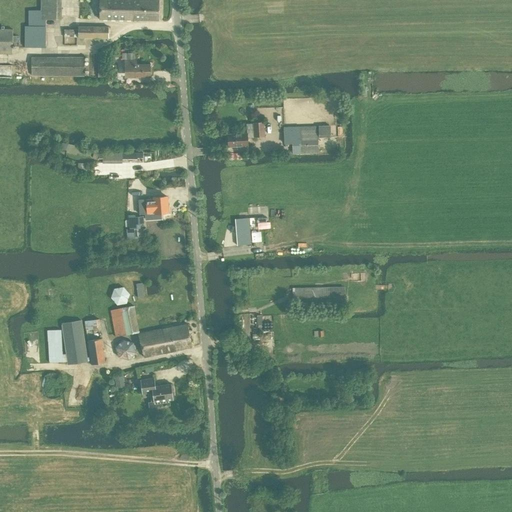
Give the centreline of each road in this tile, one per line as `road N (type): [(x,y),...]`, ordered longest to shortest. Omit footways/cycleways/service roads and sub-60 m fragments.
road 1 (tertiary): [(219,511),(175,0)]
road 2 (track): [(0,454),(216,467)]
road 3 (track): [(66,0),(68,22),(177,23)]
